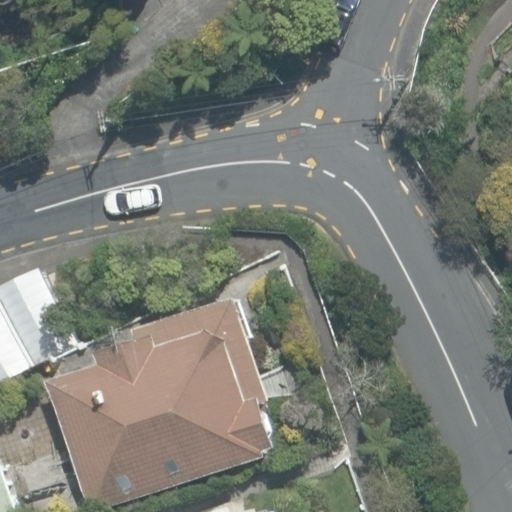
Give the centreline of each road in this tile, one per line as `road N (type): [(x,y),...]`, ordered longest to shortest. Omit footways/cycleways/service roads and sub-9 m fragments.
road 1 (unclassified): [(511,509),(402,262),(319,154)]
road 2 (unclassified): [(319,154),(221,162),(0,223)]
road 3 (residential): [(394,0),(367,36),(319,154)]
